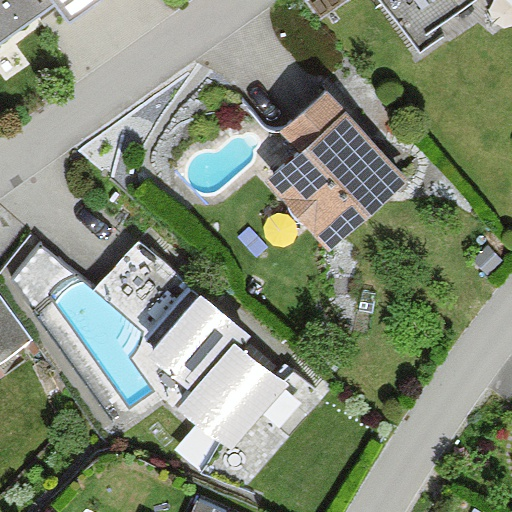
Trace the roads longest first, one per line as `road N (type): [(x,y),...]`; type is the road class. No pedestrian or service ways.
road 1 (residential): [(0,184),(255,0)]
road 2 (residential): [(403,511),(511,333)]
